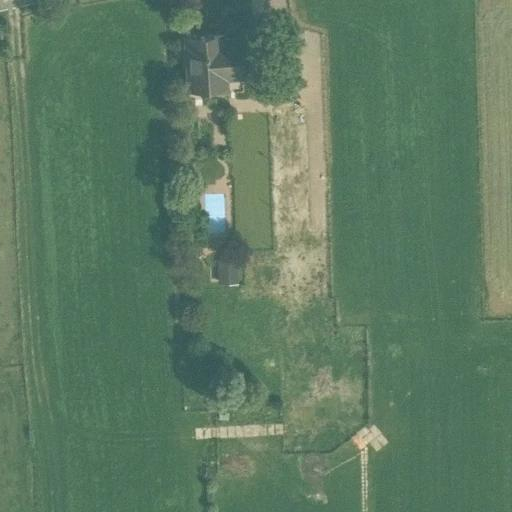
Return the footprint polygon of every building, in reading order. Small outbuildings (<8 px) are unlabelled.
[(227,78),(243,77),(240,37),(214,39),(213,35),(184,37),(188,89),(228,86),(227,78)] [(335,106),(304,107),(305,165),(316,164),(316,178),(346,178),(344,125),(335,125),(335,106)] [(306,221),(307,245),(357,243),(356,219),(306,221)] [(219,256),(218,280),(239,281),(240,257),(219,256)] [(306,283),(288,284),(289,328),(307,327),(308,345),(339,344),(337,281),(306,282),(306,283)]
